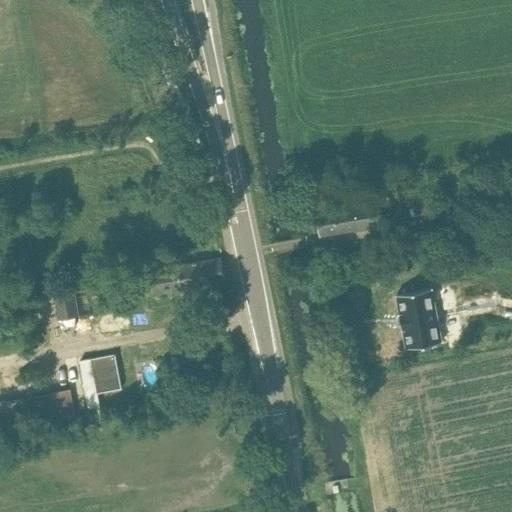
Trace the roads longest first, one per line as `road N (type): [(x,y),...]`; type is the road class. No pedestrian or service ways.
road 1 (tertiary): [(299,511),(227,168)]
road 2 (tertiary): [(167,0),(227,168)]
road 3 (tertiary): [(227,168),(198,0)]
